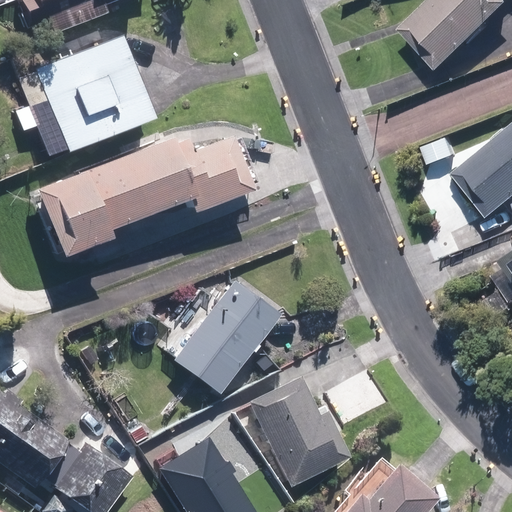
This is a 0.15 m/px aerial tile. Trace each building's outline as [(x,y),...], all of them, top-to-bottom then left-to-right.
[(18,0),(15,1),(25,28),(43,21),(48,36),(97,18),(93,9),(116,0),(18,0)] [(432,0),(399,30),(437,71),(511,5),(505,0),(432,0)] [(119,37),(40,66),(71,152),(151,122),(119,37)] [(511,125),(452,174),(489,218),(511,198),(511,125)] [(38,188),(63,256),(110,239),(106,230),(190,200),(195,212),(253,190),(233,135),(193,150),(189,138),(174,144),(172,138),(38,188)] [(511,301),(511,253),(500,262),(504,269),(493,277),(510,304),(511,301)] [(176,359),(222,392),(253,349),(256,350),(261,343),(259,342),(282,310),(236,277),(176,359)] [(240,400),(284,483),(341,454),(318,408),(310,411),(290,373),(240,400)] [(0,463),(28,483),(61,436),(0,392),(0,463)] [(124,430),(131,442),(143,435),(136,423),(124,430)] [(255,511),(208,437),(159,469),(186,511),(255,511)] [(52,488),(86,511),(104,511),(129,478),(82,444),(52,488)] [(337,511),(417,511),(425,502),(385,469),(356,504),(349,498),(337,511)]
